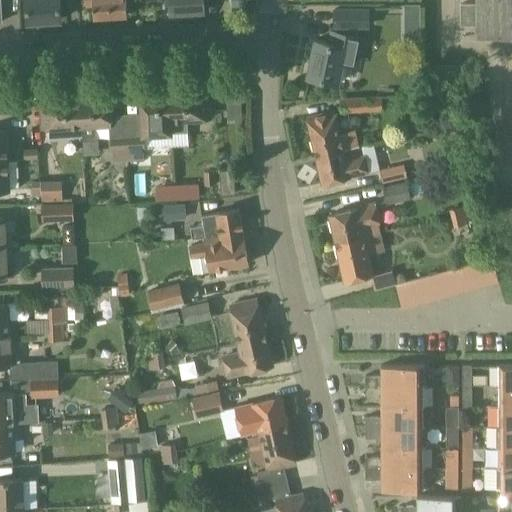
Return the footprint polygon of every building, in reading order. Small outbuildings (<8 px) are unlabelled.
[(61,20),(60,0),(26,0),(27,22),(61,20)] [(93,18),(128,15),(127,0),(84,0),(85,7),(92,6),(93,18)] [(169,0),(171,13),(204,11),(203,0),(169,0)] [(461,14),(511,13),(511,0),(476,0),(477,3),(461,3),(461,14)] [(329,42),(316,39),(308,77),(338,83),(342,62),(354,65),(360,36),(357,35),(359,25),(368,25),(368,9),(334,9),(334,25),(336,25),(335,31),(332,30),(329,42)] [(511,13),(461,14),(461,25),(477,25),(477,35),(511,35),(511,13)] [(499,83),(511,83),(510,143),(499,143),(499,164),(511,165),(511,176),(511,175),(511,49),(511,50),(511,61),(499,61),(499,83)] [(169,93),(171,132),(189,131),(188,120),(210,118),(208,91),(169,93)] [(225,92),(224,116),(240,117),(241,93),(225,92)] [(169,93),(141,95),(142,112),(143,133),(143,134),(145,134),(171,132),(169,93)] [(380,95),(339,98),(340,113),(381,110),(380,95)] [(109,97),(81,98),(83,136),(83,140),(84,140),(95,139),(95,137),(95,125),(110,125),(110,124),(110,114),(109,97)] [(81,98),(41,101),(42,128),(45,128),(48,128),(49,138),(83,136),(81,98)] [(316,156),(344,150),(357,147),(354,130),(340,133),(335,110),(307,116),(316,156)] [(127,134),(129,160),(144,159),(143,150),(146,150),(145,134),(143,134),(143,133),(127,134)] [(127,134),(110,135),(112,151),(114,152),(114,161),(129,160),(127,134)] [(80,139),(63,140),(63,171),(81,170),(80,139)] [(39,158),(37,148),(24,148),(24,159),(39,158)] [(344,150),(316,156),(322,182),(369,172),(364,153),(345,157),(344,150)] [(7,162),(0,161),(0,192),(8,192),(7,162)] [(403,165),(378,170),(381,183),(406,177),(403,165)] [(236,192),(234,168),(220,169),(221,194),(236,192)] [(216,184),(215,170),(204,171),(205,185),(216,184)] [(41,180),(42,196),(42,203),(63,202),(62,179),(41,180)] [(42,196),(41,180),(33,180),(33,196),(42,196)] [(199,197),(198,181),(154,183),(155,199),(199,197)] [(384,187),(388,204),(410,199),(406,183),(384,187)] [(63,202),(42,203),(42,221),(74,219),(73,202),(63,202)] [(155,219),(185,217),(185,203),(154,204),(155,219)] [(337,240),(364,234),(362,226),(381,222),(376,203),(331,213),(337,240)] [(450,210),(452,218),(466,215),(464,207),(450,210)] [(221,240),(244,237),(239,208),(202,214),(203,224),(191,226),(193,238),(205,237),(220,234),(221,240)] [(466,215),(452,218),(454,226),(468,223),(466,215)] [(0,247),(11,247),(11,233),(4,233),(4,218),(0,217),(0,247)] [(364,234),(337,240),(346,280),(373,274),(368,251),(383,248),(379,230),(364,234)] [(220,234),(205,237),(206,242),(190,245),(193,258),(208,255),(211,269),(248,263),(244,237),(221,240),(220,234)] [(62,261),(75,261),(76,240),(62,240),(62,261)] [(11,247),(0,247),(0,279),(7,280),(6,264),(12,264),(11,247)] [(482,260),(489,283),(499,280),(495,263),(493,257),(482,260)] [(489,283),(482,260),(472,262),(478,286),(489,283)] [(478,286),(472,262),(461,265),(468,289),(478,286)] [(75,286),(74,265),(42,267),(42,287),(75,286)] [(468,289),(461,265),(451,268),(458,292),(468,289)] [(458,292),(451,268),(440,271),(447,294),(458,292)] [(396,283),(392,269),(372,275),(376,290),(396,284),(396,283)] [(447,294),(440,271),(430,274),(436,297),(447,294)] [(436,297),(430,274),(419,276),(426,300),(436,297)] [(426,300),(419,276),(408,279),(415,303),(426,300)] [(415,303),(408,279),(396,283),(396,284),(402,307),(415,303)] [(184,301),(180,281),(148,289),(153,309),(184,301)] [(239,338),(266,332),(258,299),(231,305),(239,338)] [(213,317),(209,300),(182,307),(186,324),(196,322),(196,321),(213,317)] [(0,336),(15,335),(27,335),(27,320),(9,321),(8,305),(0,305),(0,336)] [(47,307),(48,332),(66,331),(65,306),(47,307)] [(66,331),(48,332),(48,340),(66,340),(66,331)] [(266,332),(239,338),(242,351),(223,355),(228,375),(273,364),(266,332)] [(15,335),(0,336),(0,367),(11,367),(10,351),(16,351),(15,335)] [(148,351),(149,360),(162,358),(161,349),(148,351)] [(162,358),(149,360),(150,369),(163,367),(162,358)] [(30,378),(59,376),(58,360),(30,362),(30,378)] [(365,385),(418,385),(418,363),(381,364),(381,374),(365,374),(365,385)] [(462,385),(473,385),(473,363),(462,363),(462,385)] [(503,385),(511,384),(511,363),(503,363),(503,385)] [(59,376),(30,378),(32,397),(60,395),(59,376)] [(159,387),(137,388),(138,400),(175,398),(174,378),(158,378),(159,387)] [(503,405),(511,405),(511,384),(503,385),(503,405)] [(381,405),(418,405),(418,385),(365,385),(365,396),(381,396),(381,405)] [(473,385),(462,385),(462,405),(473,405),(473,385)] [(225,410),(220,390),(192,397),(197,416),(225,410)] [(0,423),(19,423),(18,392),(0,392),(0,423)] [(130,406),(128,392),(114,394),(116,408),(130,406)] [(260,430),(287,424),(281,396),(236,407),(240,426),(259,422),(260,430)] [(450,406),(459,406),(459,397),(450,397),(450,406)] [(365,426),(418,426),(418,405),(381,405),(381,415),(365,415),(365,426)] [(503,426),(511,425),(511,405),(503,405),(503,426)] [(103,418),(117,416),(115,407),(101,409),(103,418)] [(118,425),(117,416),(103,418),(104,427),(118,425)] [(19,423),(0,423),(0,454),(15,454),(14,438),(20,438),(19,423)] [(287,424),(260,430),(270,469),(297,463),(287,424)] [(462,446),(473,446),(473,425),(462,425),(462,446)] [(503,446),(511,445),(511,425),(503,426),(503,446)] [(381,446),(418,446),(418,426),(365,426),(365,437),(381,437),(381,446)] [(161,442),(162,451),(175,450),(174,441),(161,442)] [(503,467),(511,466),(511,445),(503,446),(503,467)] [(365,467),(418,467),(418,446),(381,446),(381,456),(365,456),(365,467)] [(473,446),(462,446),(462,467),(473,467),(473,446)] [(445,447),(445,467),(459,467),(459,447),(445,447)] [(175,450),(162,451),(163,460),(176,459),(175,450)] [(511,466),(503,467),(503,488),(511,487),(511,466)] [(261,497),(290,493),(286,467),(258,471),(261,497)] [(418,467),(365,467),(365,478),(381,478),(381,488),(418,488),(418,467)] [(459,467),(445,467),(445,488),(459,488),(459,467)] [(473,467),(462,467),(462,487),(473,487),(473,467)] [(114,504),(130,502),(137,501),(134,474),(110,477),(114,504)] [(0,510),(24,510),(22,479),(0,479),(0,510)] [(279,511),(308,511),(304,493),(277,500),(279,511)] [(401,505),(400,511),(453,511),(453,494),(417,494),(417,505),(401,505)] [(130,502),(114,504),(115,511),(119,511),(131,510),(130,502)]
